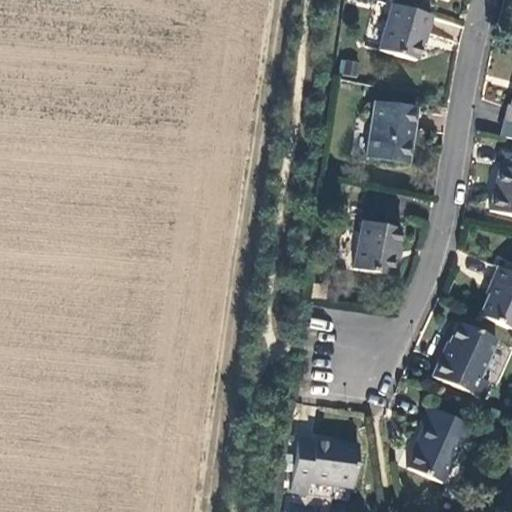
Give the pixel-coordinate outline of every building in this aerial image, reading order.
[(391,5),(377,51),(415,61),(420,43),(422,33),(425,34),(430,17),(391,5)] [(373,105),(366,158),(408,163),(415,110),(373,105)] [(511,155),(503,153),(488,211),(511,217),(511,155)] [(394,258),(400,230),(361,222),(351,270),(392,278),(396,259),(394,258)] [(478,317),(511,331),(511,274),(496,268),(489,282),(493,283),(478,317)] [(487,383),(478,379),(495,341),(457,324),(439,362),(437,361),(430,377),(481,400),(487,383)] [(441,484),(459,442),(466,444),(473,429),(427,409),(420,425),(423,426),(417,441),(418,442),(406,469),(441,484)] [(339,446),(327,445),(297,440),(290,491),(307,494),(308,482),(351,489),(357,446),(339,444),(339,446)]
